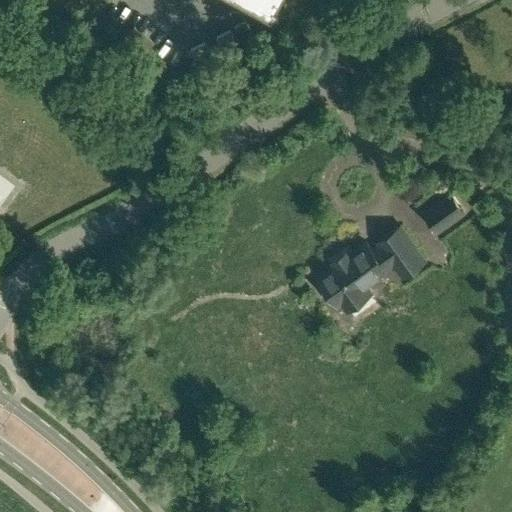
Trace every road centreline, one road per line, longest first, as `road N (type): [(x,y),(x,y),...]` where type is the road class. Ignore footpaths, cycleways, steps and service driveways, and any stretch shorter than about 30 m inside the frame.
road 1 (unclassified): [(0,316),(35,264),(113,225),(330,70),(452,0)]
road 2 (secondary): [(130,511),(0,399)]
